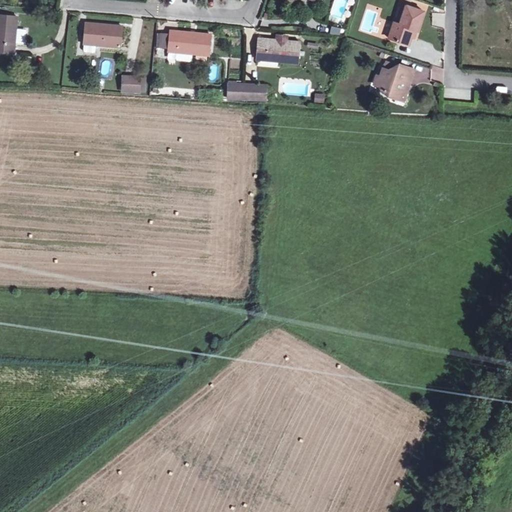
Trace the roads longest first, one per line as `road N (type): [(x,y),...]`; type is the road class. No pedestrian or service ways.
road 1 (residential): [(257,0),(236,17),(79,0)]
road 2 (residential): [(511,84),(465,81),(451,71),(454,0)]
